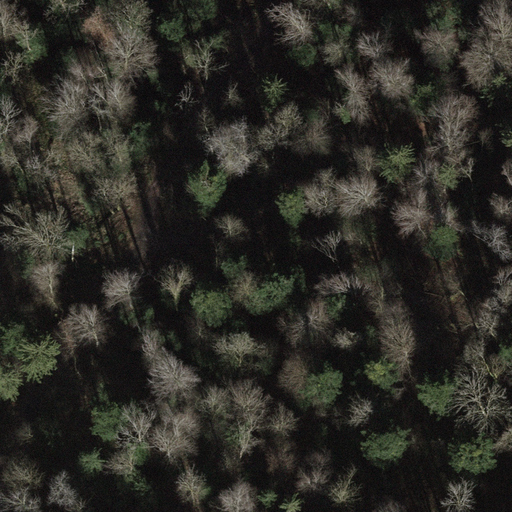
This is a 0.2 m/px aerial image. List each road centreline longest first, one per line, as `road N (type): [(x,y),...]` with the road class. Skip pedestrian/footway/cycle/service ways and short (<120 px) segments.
road 1 (track): [(277,0),(276,14),(169,172),(109,309),(52,371),(30,423),(10,511)]
road 2 (track): [(511,130),(475,125),(354,147),(296,192),(229,228),(182,238),(148,233)]
